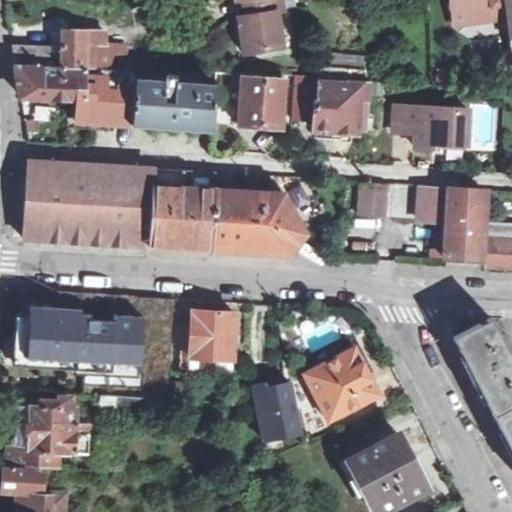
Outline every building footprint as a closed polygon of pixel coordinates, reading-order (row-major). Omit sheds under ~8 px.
[(234,0),(237,0),(242,0),(245,17),(237,19),(242,55),(283,48),(277,12),(282,11),(280,0),(234,0)] [(469,22),(505,16),(503,0),(447,0),(448,3),(455,2),(467,9),(469,22)] [(508,35),(511,34),(511,0),(503,0),(505,16),(508,35)] [(451,24),(469,22),(467,9),(455,2),(448,3),(451,24)] [(55,46),(12,44),(15,64),(82,67),(85,67),(86,63),(125,66),(126,45),(107,44),(108,31),(67,29),(66,32),(56,32),(55,46)] [(85,67),(82,67),(78,100),(76,120),(103,122),(133,125),(137,78),(138,66),(125,66),(86,63),(85,67)] [(82,67),(15,64),(20,96),(42,97),(78,100),(82,67)] [(240,97),(242,78),(242,72),(216,70),(215,85),(231,86),(230,96),(240,97)] [(367,129),(371,79),(293,74),(290,120),(310,122),(310,131),(315,132),(316,137),(326,138),(334,138),(335,130),(346,131),(354,131),(354,128),(367,129)] [(215,85),(137,78),(133,125),(166,127),(211,130),(215,85)] [(280,128),(282,81),(242,78),(240,97),(230,96),(230,105),(234,106),(232,126),(252,127),(280,128)] [(465,141),(467,108),(398,103),(396,129),(415,131),(414,144),(426,145),(433,145),(434,139),(465,141)] [(99,165),(28,161),(25,200),(22,237),(109,243),(147,246),(154,169),(99,165)] [(166,173),(154,169),(147,246),(176,247),(210,249),(214,188),(215,171),(201,176),(178,174),(166,173)] [(275,175),(263,174),(262,180),(270,181),(270,191),(283,192),(275,175)] [(376,181),(359,180),(357,214),(382,216),(384,182),(376,181)] [(448,189),(421,187),(418,219),(431,220),(446,221),(444,258),(479,260),(484,260),(485,236),(485,225),(488,188),(448,185),(448,189)] [(252,190),(214,188),(210,249),(253,251),(289,253),(304,233),(283,192),(270,191),(252,190)] [(511,238),(485,236),(484,260),(484,266),(509,267),(511,267),(511,238)] [(169,295),(170,283),(141,279),(139,291),(169,295)] [(6,312),(2,368),(144,378),(143,395),(168,397),(175,302),(129,299),(63,295),(62,315),(6,312)] [(192,311),(185,311),(185,326),(182,326),(181,353),(190,353),(190,356),(232,359),(233,342),(239,343),(240,313),(212,311),(192,310),(192,311)] [(491,318),(453,337),(475,379),(511,452),(511,347),(508,350),(491,318)] [(351,345),(303,370),(329,418),(376,392),(367,374),(374,370),(370,363),(362,350),(356,353),(351,345)] [(190,353),(181,353),(180,367),(231,370),(232,359),(190,356),(190,353)] [(303,446),(288,381),(275,384),(265,386),(266,388),(259,389),(263,403),(268,403),(271,413),(260,414),(264,436),(294,431),(294,435),(286,439),(289,451),(303,446)] [(144,397),(102,396),(101,414),(143,416),(144,397)] [(15,428),(14,447),(8,447),(7,464),(41,466),(58,467),(78,469),(79,453),(96,454),(97,427),(80,426),(80,409),(65,408),(66,400),(60,400),(60,402),(34,401),(34,407),(16,406),(15,428)] [(373,511),(377,511),(426,487),(410,456),(399,434),(347,460),(373,511)] [(57,479),(58,467),(41,466),(40,470),(3,468),(2,491),(16,492),(15,502),(14,511),(65,511),(66,503),(60,497),(54,497),(53,478),(57,479)]
